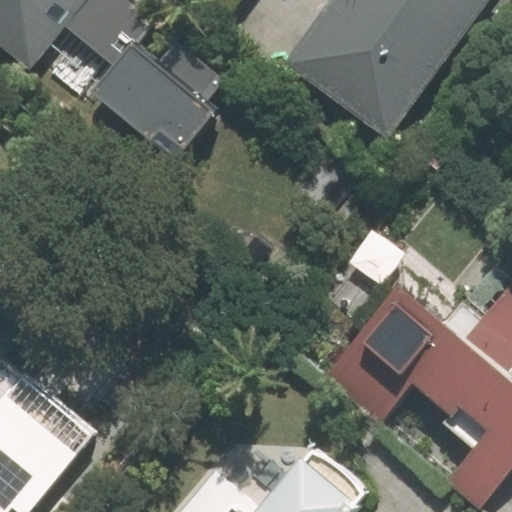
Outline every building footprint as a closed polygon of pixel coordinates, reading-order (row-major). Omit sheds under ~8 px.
[(0,0),(0,42),(33,70),(80,14),(106,35),(134,0),(0,0)] [(328,0),(286,51),(393,140),(510,0),(328,0)] [(490,506),(511,479),(511,294),(470,344),(401,286),(328,373),(387,421),(418,384),(483,438),(452,475),(490,506)] [(0,511),(30,511),(55,483),(83,449),(8,387),(0,397),(0,511)] [(240,511),(355,511),(363,503),(305,455),(263,506),(253,498),(240,511)]
